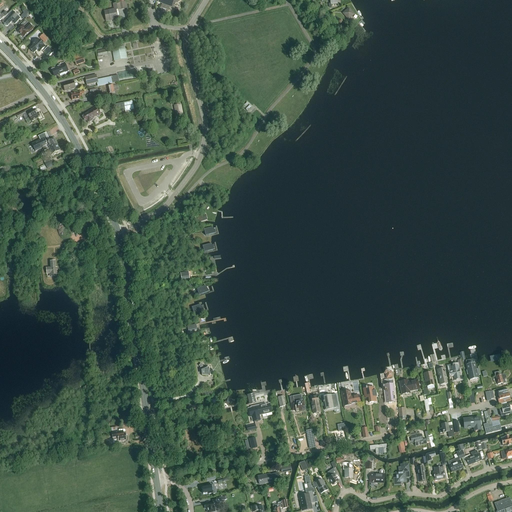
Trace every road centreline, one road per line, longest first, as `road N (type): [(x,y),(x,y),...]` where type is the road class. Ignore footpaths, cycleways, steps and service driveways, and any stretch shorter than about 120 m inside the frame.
road 1 (unclassified): [(490,403),(391,434),(172,480)]
road 2 (unclassified): [(118,230),(159,212),(201,153),(204,118),(185,36),(205,0)]
road 3 (secondary): [(157,483),(118,230)]
road 4 (secondary): [(118,230),(60,116),(0,43)]
road 5 (unclassified): [(335,511),(347,490),(369,501),(440,496),(483,470),(511,465)]
